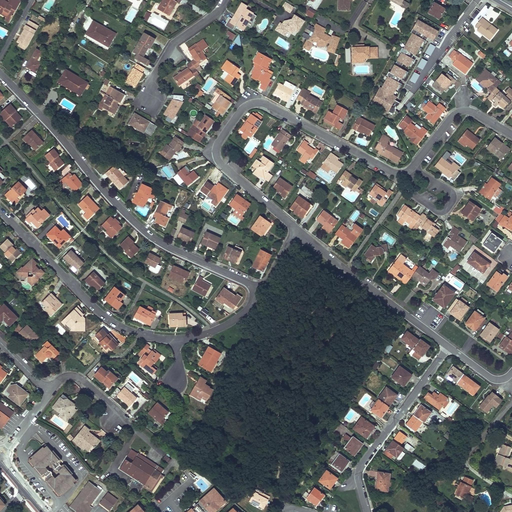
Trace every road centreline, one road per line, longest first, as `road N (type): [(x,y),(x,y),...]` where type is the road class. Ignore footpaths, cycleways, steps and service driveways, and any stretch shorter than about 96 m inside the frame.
road 1 (residential): [(0,73),(149,236),(261,290)]
road 2 (residential): [(399,173),(264,101),(252,102),(218,141),(218,161),(299,232)]
road 3 (residential): [(0,210),(100,314),(172,338)]
road 4 (residential): [(448,346),(361,465),(367,511)]
road 5 (residential): [(299,232),(448,346)]
road 6 (unknown): [(511,442),(488,427),(462,463),(511,500)]
road 7 (residential): [(511,133),(462,110),(413,166)]
road 8 (residential): [(399,173),(415,196),(446,210),(453,195),(413,166)]
road 9 (residential): [(143,97),(175,39),(222,0)]
